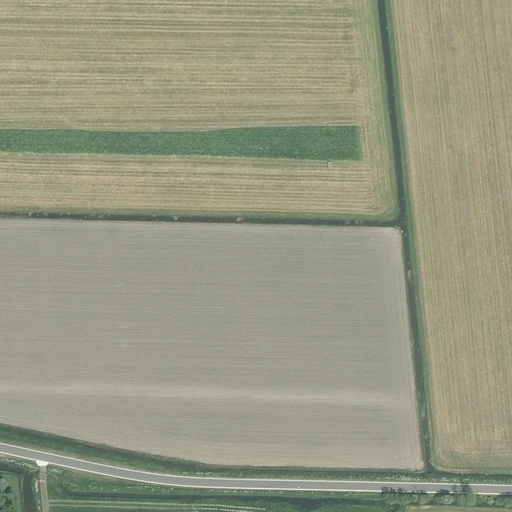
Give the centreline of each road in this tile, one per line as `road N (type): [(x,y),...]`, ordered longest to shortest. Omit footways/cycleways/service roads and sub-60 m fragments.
road 1 (tertiary): [(511,490),(184,482),(0,448)]
road 2 (track): [(44,504),(263,511)]
